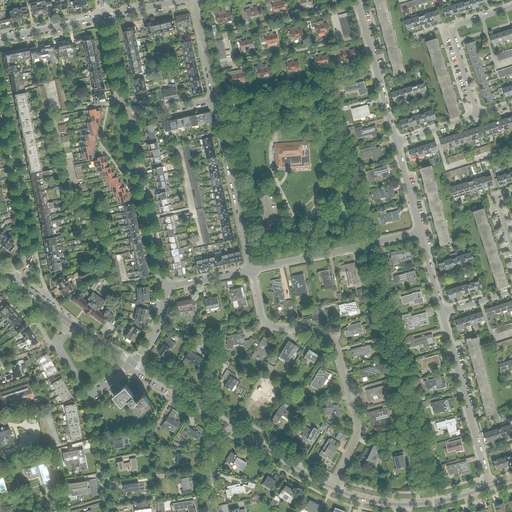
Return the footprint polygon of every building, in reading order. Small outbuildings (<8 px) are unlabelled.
[(0,0),(0,22),(9,21),(9,17),(4,18),(2,8),(7,7),(7,5),(2,6),(1,2),(3,2),(3,0),(4,0),(0,0)] [(34,0),(35,3),(29,4),(30,8),(32,8),(33,16),(40,15),(37,0),(34,0)] [(47,0),(44,0),(44,1),(40,2),(39,0),(37,0),(40,15),(47,14),(45,5),(48,5),(47,0)] [(54,12),(61,11),(58,0),(47,0),(48,5),(51,4),(51,5),(53,4),(54,6),(53,6),(53,9),(54,9),(54,12)] [(58,0),(61,11),(68,9),(67,6),(71,5),(70,2),(70,3),(69,0),(67,0),(67,1),(66,1),(65,0),(58,0)] [(286,9),(284,1),(281,1),(280,0),(270,0),(268,1),(268,4),(272,3),(274,12),(286,9)] [(373,0),(379,19),(390,16),(385,0),(373,0)] [(469,0),(468,0),(463,2),(466,11),(468,11),(468,10),(472,9),(473,9),(469,0)] [(479,7),(476,0),(469,0),(473,9),(474,9),(475,8),(479,6),(479,7)] [(15,8),(14,8),(17,20),(23,18),(21,9),(17,9),(17,8),(16,2),(14,2),(15,8)] [(463,2),(456,4),(459,13),(461,14),(461,12),(465,11),(466,11),(463,2)] [(21,4),(20,5),(21,9),(23,18),(30,17),(27,6),(22,7),(21,4)] [(250,5),(248,6),(248,5),(240,7),(241,10),(245,9),(247,18),(258,15),(257,7),(253,7),(253,4),(250,4),(250,5)] [(456,4),(450,6),(452,15),(455,16),(455,14),(459,13),(456,4)] [(448,16),(452,15),(450,6),(443,8),(446,18),(448,18),(448,16)] [(17,20),(14,8),(12,9),(12,10),(9,11),(11,21),(17,20)] [(434,21),(436,21),(436,20),(441,19),(438,10),(431,12),(434,21)] [(220,22),(220,23),(234,20),(233,17),(230,17),(229,12),(220,14),(219,11),(214,12),(215,16),(218,15),(219,18),(216,18),(217,23),(220,22)] [(429,22),(434,21),(431,12),(424,14),(427,23),(429,24),(429,22)] [(182,16),(185,29),(187,29),(186,26),(191,25),(189,14),(182,16)] [(417,14),(410,17),(411,18),(414,27),(414,28),(416,28),(416,27),(421,25),(418,16),(417,14)] [(423,25),(427,23),(424,14),(418,16),(421,25),(423,26),(423,25)] [(176,17),(177,20),(178,26),(178,28),(183,27),(184,30),(185,29),(182,16),(176,17)] [(395,34),(390,16),(379,19),(384,37),(395,34)] [(173,18),(166,20),(169,31),(175,29),(175,26),(178,26),(177,20),(174,21),(173,18)] [(409,29),(414,27),(411,18),(404,21),(407,30),(409,30),(409,29)] [(164,32),(169,31),(166,20),(160,21),(163,36),(165,35),(164,32)] [(317,34),(329,32),(327,23),(324,24),(323,20),(311,23),(312,27),(315,26),(317,34)] [(160,21),(153,23),(156,34),(156,33),(161,32),(162,36),(163,36),(160,21)] [(157,38),(156,34),(153,23),(152,23),(152,22),(146,24),(145,25),(146,29),(148,29),(149,34),(153,33),(153,35),(154,34),(155,38),(157,38)] [(290,32),(292,40),(303,37),(302,29),(297,30),(296,29),(295,26),(286,28),(287,32),(290,32)] [(125,35),(136,33),(135,27),(131,28),(131,27),(126,28),(123,29),(125,35)] [(503,32),(505,40),(509,39),(510,40),(511,39),(511,38),(509,30),(503,32)] [(266,41),(267,45),(278,43),(276,34),(273,35),(272,31),(261,34),(262,37),(260,38),(261,42),(266,41)] [(496,34),(499,42),(503,41),(503,42),(506,41),(505,40),(503,32),(496,34)] [(126,42),(136,40),(137,40),(136,33),(125,35),(126,42)] [(400,53),(395,34),(384,37),(389,56),(400,53)] [(492,44),(496,43),(496,44),(499,44),(499,42),(496,34),(489,36),(492,44)] [(82,41),(83,44),(94,42),(94,41),(93,36),(92,36),(92,35),(75,38),(76,42),(82,41)] [(242,50),(253,48),(251,39),(241,42),(240,38),(236,39),(237,43),(240,42),(242,50)] [(437,38),(426,42),(432,61),(443,57),(440,49),(441,49),(440,47),(439,47),(437,38)] [(71,39),(64,41),(65,44),(64,44),(66,52),(70,52),(71,55),(74,55),(75,55),(75,52),(76,52),(76,50),(76,48),(75,46),(75,44),(72,45),(71,39)] [(126,42),(127,49),(137,46),(136,40),(126,42)] [(58,46),(57,46),(58,52),(58,53),(59,57),(67,56),(66,52),(64,44),(65,44),(64,41),(57,42),(58,46)] [(193,47),(191,41),(181,43),(182,47),(180,48),(180,50),(193,47)] [(467,51),(477,48),(476,48),(475,44),(476,44),(475,41),(465,44),(467,51)] [(83,44),(85,51),(92,49),(91,49),(93,48),(93,49),(94,49),(94,48),(95,48),(94,42),(83,44)] [(53,43),(46,44),(49,60),(52,59),(51,55),(55,54),(55,52),(58,52),(57,46),(54,47),(53,43)] [(40,49),(37,50),(38,56),(40,55),(40,56),(41,55),(42,57),(46,56),(47,60),(49,60),(46,44),(39,46),(40,49)] [(35,46),(29,48),(32,62),(33,61),(33,60),(38,59),(40,58),(40,56),(40,55),(38,56),(37,50),(36,50),(35,46)] [(139,53),(137,46),(127,49),(129,55),(139,53)] [(194,54),(193,47),(180,50),(180,52),(183,52),(184,56),(194,54)] [(343,48),(338,49),(339,53),(342,52),(344,60),(356,58),(354,49),(349,50),(348,47),(343,48)] [(23,59),(23,60),(27,59),(26,58),(30,57),(28,48),(21,49),(23,59)] [(85,51),(86,57),(97,55),(95,48),(94,48),(94,49),(93,49),(93,48),(91,49),(92,49),(85,51)] [(470,58),(479,54),(478,55),(477,51),(478,50),(477,48),(467,51),(470,58)] [(20,59),(23,59),(21,49),(15,51),(17,60),(17,61),(20,61),(20,59)] [(8,52),(10,61),(10,62),(14,62),(14,61),(17,60),(15,51),(8,52)] [(9,67),(9,66),(8,62),(10,61),(8,52),(2,53),(5,68),(9,67)] [(130,62),(140,59),(139,53),(129,55),(130,62)] [(316,66),(328,63),(326,55),(321,56),(321,53),(318,53),(318,57),(315,58),(314,54),(310,55),(311,59),(315,58),(316,66)] [(405,73),(400,53),(389,56),(394,76),(402,74),(402,75),(404,74),(404,73),(405,73)] [(196,60),(194,54),(184,56),(185,61),(182,61),(183,63),(196,60)] [(472,64),(480,61),(479,58),(480,57),(479,54),(470,58),(472,64)] [(98,61),(97,55),(86,57),(87,64),(98,61)] [(445,65),(443,57),(432,61),(438,80),(449,76),(446,68),(447,68),(446,65),(445,65)] [(132,68),(142,66),(140,59),(130,62),(132,68)] [(196,60),(183,63),(183,65),(186,64),(187,69),(197,67),(196,60)] [(289,72),(300,69),(298,61),(288,63),(287,60),(283,61),(283,64),(282,64),(283,66),(284,68),(285,69),(287,69),(288,68),(289,72)] [(100,68),(98,61),(87,64),(88,67),(87,67),(87,68),(84,69),(84,71),(100,68)] [(482,64),(481,61),(480,61),(472,64),(474,71),(482,68),(481,64),(482,64)] [(261,78),(272,75),(270,67),(268,67),(267,64),(255,67),(256,70),(259,70),(261,78)] [(5,68),(6,73),(10,73),(18,71),(17,71),(19,71),(22,70),(22,69),(17,69),(15,69),(15,65),(9,66),(9,67),(5,68)] [(138,74),(138,76),(144,75),(142,66),(132,68),(133,74),(138,74)] [(197,67),(187,69),(188,74),(185,74),(186,76),(199,73),(197,67)] [(485,70),(484,68),(484,67),(482,68),(474,71),(476,77),(486,74),(485,74),(483,71),(485,70)] [(90,71),(91,78),(101,76),(100,69),(90,71)] [(10,73),(12,87),(13,91),(23,88),(22,85),(24,85),(28,84),(27,79),(23,80),(21,80),(20,77),(31,75),(31,72),(22,74),(20,74),(19,71),(17,71),(18,71),(10,73),(6,73),(6,74),(10,73)] [(232,84),(244,81),(242,73),(237,74),(236,71),(227,73),(227,76),(230,76),(232,84)] [(200,80),(199,73),(186,76),(186,78),(189,77),(190,82),(200,80)] [(476,77),(478,84),(488,81),(488,80),(487,81),(485,77),(487,77),(486,74),(476,77)] [(134,79),(136,86),(145,84),(144,75),(138,76),(139,78),(134,79)] [(91,78),(93,84),(102,82),(101,76),(91,78)] [(451,84),(449,76),(438,80),(444,98),(455,95),(452,87),(453,87),(452,84),(451,84)] [(202,86),(200,80),(190,82),(191,87),(188,87),(189,89),(202,86)] [(478,84),(480,91),(490,87),(489,87),(488,84),(489,84),(488,81),(478,84)] [(93,84),(95,94),(101,93),(100,90),(104,89),(102,82),(93,84)] [(360,95),(367,93),(364,82),(356,84),(357,84),(344,87),(346,93),(358,91),(360,95)] [(424,82),(418,84),(421,93),(425,92),(426,93),(427,91),(424,82)] [(141,91),(141,94),(147,93),(145,84),(136,86),(137,92),(141,91)] [(418,84),(411,86),(414,96),(414,95),(418,94),(419,95),(421,93),(418,84)] [(203,93),(202,86),(189,89),(189,91),(192,90),(193,95),(203,93)] [(411,86),(404,88),(407,97),(412,96),(412,97),(414,96),(411,86)] [(480,91),(483,97),(492,94),(491,94),(490,90),(491,90),(490,87),(480,91)] [(505,97),(511,95),(509,87),(505,88),(505,87),(502,88),(505,97)] [(169,89),(170,90),(172,100),(178,98),(176,88),(172,89),(172,88),(169,89)] [(404,88),(398,91),(401,99),(405,98),(406,99),(408,98),(407,97),(404,88)] [(165,101),(172,100),(170,90),(166,90),(166,89),(156,91),(158,100),(165,99),(165,101)] [(401,100),(401,99),(398,91),(393,92),(391,93),(394,102),(398,100),(399,101),(401,100)] [(25,92),(14,95),(18,114),(29,112),(25,92)] [(103,92),(101,93),(95,94),(94,94),(95,100),(93,101),(94,104),(99,103),(99,100),(105,99),(105,98),(105,95),(104,95),(103,92)] [(137,98),(139,105),(150,103),(149,99),(152,98),(151,95),(149,95),(148,92),(147,93),(141,94),(142,97),(137,98)] [(485,104),(493,101),(492,97),(493,97),(492,94),(483,97),(485,104)] [(457,103),(455,95),(444,98),(450,118),(461,114),(458,105),(459,105),(458,102),(457,103)] [(355,120),(370,116),(367,106),(361,108),(360,107),(352,109),(355,120)] [(89,110),(90,116),(92,116),(92,118),(100,116),(101,116),(102,112),(101,110),(96,111),(95,109),(89,110)] [(419,112),(420,114),(423,123),(429,121),(426,112),(426,110),(419,112)] [(429,121),(436,119),(433,110),(426,112),(429,121)] [(18,114),(22,134),(33,132),(29,112),(18,114)] [(210,112),(203,113),(206,123),(212,122),(210,112)] [(197,115),(199,125),(206,123),(203,113),(197,115)] [(416,125),(423,123),(420,114),(413,116),(416,125)] [(190,116),(192,126),(199,125),(197,115),(190,116)] [(101,118),(100,116),(92,118),(92,116),(90,116),(88,117),(89,122),(91,122),(91,124),(99,123),(100,122),(101,118)] [(183,118),(186,128),(192,126),(190,116),(183,118)] [(413,116),(407,118),(410,127),(416,125),(413,116)] [(177,119),(179,129),(186,128),(183,118),(177,119)] [(403,129),(410,127),(407,118),(400,120),(403,129)] [(501,120),(505,131),(505,133),(507,132),(507,130),(510,129),(507,118),(501,120)] [(177,119),(170,121),(172,131),(179,129),(177,119)] [(495,122),(499,133),(499,135),(502,134),(501,132),(505,131),(501,120),(495,122)] [(164,122),(166,132),(172,131),(170,121),(164,122)] [(99,124),(99,123),(91,124),(91,122),(89,122),(87,123),(88,128),(90,128),(90,130),(98,129),(99,128),(99,124)] [(489,123),(493,135),(494,136),(496,136),(495,134),(499,133),(495,122),(489,123)] [(490,136),(493,135),(489,123),(484,125),(488,138),(490,138),(490,136)] [(144,126),(145,133),(155,131),(154,124),(144,126)] [(373,138),(378,136),(375,126),(363,130),(362,127),(355,128),(357,133),(357,134),(358,140),(373,136),(373,138)] [(475,128),(478,139),(479,141),(481,140),(481,138),(484,137),(481,126),(475,128)] [(89,136),(97,135),(98,131),(98,129),(90,130),(90,128),(88,128),(85,129),(87,134),(88,134),(89,136)] [(475,140),(478,139),(475,128),(469,130),(472,141),(473,143),(475,142),(475,140)] [(463,132),(467,143),(467,145),(470,144),(469,142),(472,141),(469,130),(463,132)] [(149,139),(150,141),(158,139),(158,137),(156,137),(155,131),(145,133),(146,139),(149,139)] [(33,132),(22,134),(26,153),(37,151),(33,132)] [(457,134),(461,145),(461,147),(464,146),(463,144),(467,143),(463,132),(457,134)] [(88,142),(95,141),(96,141),(97,137),(97,135),(89,136),(88,134),(87,134),(84,135),(85,140),(87,140),(88,142)] [(452,136),(455,147),(456,148),(458,148),(458,146),(461,145),(457,134),(452,136)] [(446,137),(449,149),(450,150),(452,149),(452,148),(455,147),(452,136),(446,137)] [(202,139),(204,146),(213,144),(212,137),(202,139)] [(440,139),(444,152),(447,151),(446,150),(449,149),(446,137),(440,139)] [(148,145),(149,151),(159,149),(158,143),(159,142),(158,139),(150,141),(150,144),(148,145)] [(96,143),(95,141),(88,142),(87,140),(85,140),(83,141),(84,146),(86,146),(87,149),(94,147),(95,147),(96,143)] [(308,141),(278,143),(275,144),(276,168),(288,167),(310,166),(308,141)] [(435,142),(429,144),(432,153),(438,150),(435,142)] [(215,150),(213,144),(204,146),(205,152),(215,150)] [(429,144),(422,146),(425,155),(432,153),(429,144)] [(95,149),(94,147),(87,149),(86,146),(84,146),(82,147),(83,153),(85,152),(85,155),(93,153),(94,153),(95,149)] [(422,146),(415,148),(418,157),(425,155),(422,146)] [(376,160),(384,158),(381,147),(376,148),(376,149),(368,151),(368,148),(361,150),(362,154),(363,159),(375,155),(376,160)] [(411,159),(418,157),(415,148),(409,150),(411,159)] [(160,155),(159,149),(149,151),(150,157),(160,155)] [(216,157),(215,150),(205,152),(207,159),(216,157)] [(37,151),(26,153),(30,173),(41,171),(37,151)] [(95,159),(93,153),(85,155),(85,152),(83,153),(81,153),(82,159),(86,158),(87,161),(95,159)] [(162,161),(160,155),(150,157),(152,164),(155,163),(155,166),(164,164),(163,161),(162,161)] [(98,164),(106,162),(105,160),(103,157),(97,158),(97,161),(93,161),(94,167),(97,167),(98,166),(98,164)] [(218,164),(216,157),(207,159),(208,166),(218,164)] [(107,162),(106,162),(98,164),(98,166),(97,167),(98,172),(100,172),(102,172),(102,169),(109,167),(109,165),(107,162)] [(164,167),(164,164),(155,166),(156,168),(153,169),(154,176),(164,174),(163,167),(164,167)] [(219,171),(218,164),(208,166),(210,173),(219,171)] [(425,189),(436,186),(431,166),(420,169),(425,189)] [(110,167),(109,167),(102,169),(102,172),(100,172),(102,177),(104,177),(106,177),(105,174),(113,172),(113,170),(110,167)] [(368,180),(370,179),(378,177),(377,175),(382,174),(383,178),(390,177),(387,168),(385,169),(384,167),(368,171),(366,172),(368,180)] [(30,174),(36,204),(37,204),(37,205),(48,203),(42,175),(44,174),(45,175),(49,174),(49,171),(30,174)] [(210,173),(211,179),(221,177),(219,171),(210,173)] [(114,172),(113,172),(105,174),(106,177),(104,177),(105,182),(108,182),(109,182),(109,179),(117,178),(116,175),(114,172)] [(484,175),(488,187),(494,186),(490,172),(487,173),(488,174),(487,174),(487,173),(486,173),(486,174),(485,174),(484,175)] [(506,184),(511,181),(511,178),(510,172),(509,172),(510,173),(506,174),(506,173),(503,174),(506,184)] [(154,176),(156,182),(166,180),(168,180),(167,173),(164,174),(154,176)] [(482,177),(479,178),(483,189),(488,187),(484,175),(484,174),(482,175),(482,177)] [(500,186),(506,184),(503,174),(503,175),(500,176),(499,175),(496,176),(500,186)] [(477,191),(483,189),(479,178),(478,176),(476,177),(477,179),(473,180),(477,191)] [(113,184),(120,183),(120,180),(118,177),(117,178),(109,179),(109,182),(108,182),(109,188),(111,187),(113,187),(113,184)] [(221,177),(211,179),(213,186),(222,184),(221,177)] [(477,191),(473,180),(472,178),(470,179),(471,181),(467,182),(471,193),(477,191)] [(161,191),(169,189),(169,186),(167,187),(166,180),(156,182),(157,189),(160,189),(161,191)] [(465,183),(462,184),(465,195),(471,193),(467,182),(467,180),(464,181),(465,183)] [(116,189),(124,188),(123,185),(121,182),(120,183),(113,184),(113,187),(111,187),(113,192),(114,192),(116,192),(116,189)] [(460,196),(465,195),(462,184),(461,182),(458,183),(459,184),(456,186),(460,196)] [(454,198),(460,196),(456,186),(455,183),(453,184),(453,186),(450,187),(454,198)] [(214,190),(214,193),(224,191),(222,184),(213,186),(213,187),(210,187),(210,191),(214,190)] [(441,204),(436,186),(425,189),(430,208),(441,204)] [(125,187),(124,188),(116,189),(116,192),(114,192),(116,198),(118,197),(120,197),(119,194),(127,193),(127,191),(125,187)] [(386,199),(395,197),(393,188),(386,190),(385,189),(373,192),(374,194),(371,195),(372,201),(375,200),(375,201),(380,200),(380,199),(386,197),(386,199)] [(156,195),(157,201),(167,199),(166,192),(170,192),(169,189),(161,191),(161,193),(158,194),(156,195)] [(224,191),(214,193),(216,200),(225,198),(224,191)] [(128,192),(127,193),(119,194),(120,197),(118,197),(120,203),(126,201),(126,202),(129,201),(128,199),(131,198),(130,196),(128,192)] [(157,201),(158,208),(169,205),(168,202),(172,201),(171,198),(167,199),(157,201)] [(227,204),(225,198),(216,200),(217,206),(227,204)] [(48,203),(37,205),(38,207),(38,211),(50,209),(54,208),(53,202),(48,203)] [(121,206),(123,213),(134,210),(132,204),(121,206)] [(228,211),(227,204),(217,206),(219,213),(228,211)] [(446,223),(441,204),(430,208),(435,226),(446,223)] [(170,212),(169,205),(158,208),(160,214),(170,212)] [(38,211),(40,218),(50,215),(57,214),(51,215),(50,212),(51,212),(51,211),(54,210),(54,209),(56,209),(55,208),(50,209),(38,211)] [(473,212),(479,231),(490,227),(488,220),(487,217),(484,208),(473,212)] [(124,219),(135,217),(134,210),(123,213),(119,214),(120,216),(120,217),(124,216),(124,219)] [(387,213),(386,210),(379,212),(380,217),(382,225),(386,224),(385,223),(387,222),(387,223),(388,222),(392,221),(393,222),(400,220),(399,215),(398,216),(398,214),(399,213),(399,210),(390,213),(390,212),(387,213)] [(229,218),(228,211),(219,213),(220,220),(229,218)] [(40,218),(41,224),(58,220),(52,221),(51,218),(53,218),(52,217),(56,217),(55,215),(57,215),(57,214),(50,215),(40,218)] [(161,218),(162,225),(172,223),(171,216),(161,218)] [(124,219),(126,226),(137,223),(135,217),(124,219)] [(231,225),(229,218),(220,220),(222,227),(231,225)] [(41,224),(42,230),(59,226),(58,225),(61,224),(60,221),(58,221),(58,220),(41,224)] [(127,232),(138,230),(137,223),(126,226),(123,227),(123,228),(123,229),(126,228),(127,232)] [(162,225),(164,231),(174,229),(172,223),(162,225)] [(452,243),(446,223),(435,226),(440,246),(448,244),(449,245),(451,244),(450,243),(452,243)] [(232,232),(231,225),(222,227),(223,233),(232,232)] [(0,239),(4,233),(8,227),(6,226),(3,230),(4,231),(3,232),(0,230),(0,239)] [(59,226),(42,230),(43,236),(55,234),(54,230),(55,230),(55,229),(58,229),(58,228),(59,227),(59,226)] [(493,236),(490,227),(479,231),(485,250),(496,246),(494,239),(494,238),(493,235),(493,236)] [(164,231),(165,238),(175,236),(174,229),(164,231)] [(129,239),(139,236),(138,230),(127,232),(129,239)] [(10,236),(3,246),(12,253),(15,249),(13,240),(11,239),(12,238),(11,237),(12,236),(11,232),(10,233),(10,236)] [(223,233),(225,240),(234,238),(232,232),(223,233)] [(0,239),(0,243),(3,246),(10,236),(4,233),(0,239)] [(178,235),(175,236),(165,238),(167,244),(179,242),(178,235)] [(45,247),(56,244),(55,240),(63,239),(62,236),(44,240),(45,247)] [(139,236),(129,239),(130,245),(141,243),(139,236)] [(167,244),(168,251),(178,249),(181,248),(179,242),(167,244)] [(131,248),(132,252),(142,249),(141,243),(130,245),(124,247),(124,249),(128,248),(128,249),(131,248)] [(47,253),(57,251),(57,250),(63,249),(63,248),(61,248),(61,247),(59,247),(58,249),(57,249),(56,244),(45,247),(47,253)] [(499,254),(496,246),(485,250),(491,269),(502,265),(500,257),(499,254)] [(142,249),(132,252),(132,254),(134,254),(135,258),(144,256),(142,249)] [(170,257),(179,255),(178,249),(168,251),(170,257)] [(409,255),(410,255),(409,249),(390,253),(392,259),(403,257),(405,262),(411,260),(409,255)] [(57,251),(47,253),(48,259),(59,257),(59,256),(64,255),(64,254),(62,254),(62,253),(60,253),(59,255),(58,255),(57,251)] [(240,251),(234,252),(236,262),(242,260),(240,251)] [(234,252),(228,253),(230,263),(236,262),(234,252)] [(473,263),(474,261),(471,252),(465,254),(467,263),(472,262),(473,263)] [(228,253),(221,255),(223,265),(230,263),(228,253)] [(459,267),(461,266),(458,256),(458,257),(457,253),(450,255),(451,259),(452,258),(454,268),(459,266),(459,267)] [(467,263),(465,254),(458,256),(461,266),(461,265),(465,264),(466,265),(467,263)] [(170,257),(171,264),(181,262),(179,255),(170,257)] [(221,255),(215,256),(217,266),(223,265),(221,255)] [(136,261),(136,264),(145,262),(144,256),(135,258),(133,258),(134,261),(136,261)] [(215,256),(208,258),(210,267),(217,266),(215,256)] [(59,257),(48,259),(49,265),(60,263),(60,262),(63,262),(66,261),(66,260),(64,260),(63,259),(61,260),(60,261),(59,257)] [(195,258),(196,260),(198,270),(204,269),(202,259),(201,257),(195,258)] [(208,258),(202,259),(204,269),(210,267),(208,258)] [(452,258),(451,259),(445,261),(448,270),(452,268),(453,269),(454,268),(452,258)] [(171,264),(172,270),(182,268),(185,268),(184,261),(181,262),(171,264)] [(446,271),(448,270),(445,261),(438,263),(441,272),(445,270),(446,271)] [(60,263),(49,265),(50,272),(56,270),(68,268),(68,265),(64,266),(63,262),(60,262),(60,263)] [(134,265),(136,271),(147,269),(145,262),(136,264),(134,265)] [(355,270),(356,269),(354,262),(341,265),(343,272),(346,272),(349,284),(358,282),(355,270)] [(505,273),(502,265),(491,269),(497,288),(508,284),(506,276),(506,275),(505,273)] [(394,269),(391,267),(384,269),(386,280),(393,278),(392,273),(398,272),(397,270),(394,270),(394,269)] [(174,277),(184,275),(182,268),(172,270),(174,277)] [(148,276),(147,269),(136,271),(137,274),(138,274),(139,278),(148,276)] [(332,275),(330,276),(329,270),(318,272),(322,291),(335,288),(332,275)] [(415,271),(396,276),(394,277),(395,283),(398,283),(409,280),(410,284),(417,282),(416,278),(417,277),(415,271)] [(72,276),(57,288),(63,297),(66,295),(66,294),(72,289),(72,288),(74,287),(74,286),(72,283),(71,283),(70,284),(68,282),(72,280),(74,278),(73,278),(75,277),(76,279),(80,276),(77,272),(72,276)] [(308,297),(308,293),(303,274),(291,276),(295,296),(298,295),(299,296),(303,295),(302,294),(303,294),(304,298),(308,297)] [(52,281),(57,288),(72,276),(71,275),(69,276),(65,279),(62,275),(57,279),(57,278),(56,279),(55,279),(52,281)] [(274,301),(286,298),(281,279),(271,281),(274,292),(272,293),(274,301)] [(483,289),(480,280),(474,282),(476,291),(477,291),(480,290),(481,290),(483,289)] [(100,283),(97,281),(91,288),(94,291),(100,283)] [(475,293),(476,291),(474,282),(467,284),(470,293),(474,292),(475,293)] [(145,287),(144,284),(137,284),(133,284),(133,288),(137,288),(137,294),(149,294),(148,287),(145,287)] [(468,295),(470,293),(467,284),(460,286),(463,295),(467,294),(468,295)] [(462,297),(463,295),(460,286),(454,288),(457,298),(457,297),(461,296),(462,297)] [(230,290),(231,293),(233,301),(237,300),(239,307),(247,305),(245,296),(243,297),(241,287),(230,290)] [(455,299),(457,298),(454,288),(447,291),(450,300),(454,298),(455,299)] [(111,305),(107,310),(103,315),(98,310),(105,302),(93,293),(91,294),(87,291),(84,294),(89,298),(88,299),(91,302),(90,303),(88,302),(88,303),(81,298),(84,295),(81,293),(80,294),(78,293),(77,294),(76,294),(75,296),(74,295),(70,300),(83,310),(84,309),(86,310),(85,311),(84,313),(86,315),(88,315),(89,314),(90,314),(91,315),(91,316),(103,325),(106,321),(109,323),(115,314),(112,311),(114,308),(111,305)] [(414,306),(424,303),(422,297),(421,292),(402,297),(404,305),(413,302),(414,306)] [(149,300),(149,294),(137,294),(138,301),(137,304),(145,305),(145,301),(149,300)] [(366,302),(365,295),(358,296),(360,303),(366,302)] [(204,300),(207,312),(211,311),(210,309),(217,307),(218,310),(220,309),(217,297),(213,298),(214,300),(208,301),(208,299),(204,300)] [(179,314),(193,311),(194,313),(197,312),(195,304),(196,304),(195,301),(191,301),(191,300),(177,303),(179,314)] [(0,313),(0,314),(9,306),(5,302),(3,303),(2,304),(0,305),(0,313)] [(341,317),(358,313),(355,302),(346,305),(346,304),(338,306),(341,317)] [(500,312),(500,315),(503,314),(502,311),(506,310),(507,310),(505,303),(498,305),(500,312)] [(144,309),(145,305),(137,304),(137,308),(135,314),(147,317),(148,310),(144,309)] [(498,305),(492,307),(494,314),(493,314),(494,317),(496,316),(495,313),(500,312),(498,305)] [(2,322),(5,319),(13,311),(9,306),(0,314),(4,318),(3,319),(2,318),(0,320),(2,322)] [(489,316),(493,314),(494,314),(492,307),(485,309),(487,316),(488,319),(490,318),(489,316)] [(6,326),(9,324),(17,316),(13,311),(5,319),(8,323),(6,323),(4,325),(6,326)] [(479,312),(475,314),(478,323),(484,321),(482,312),(480,311),(479,312)] [(412,319),(411,317),(410,314),(397,317),(398,321),(401,320),(402,324),(408,323),(409,329),(414,328),(413,324),(420,322),(421,326),(429,324),(426,313),(418,315),(418,317),(412,319)] [(145,323),(147,317),(135,314),(134,320),(132,323),(139,326),(142,322),(145,323)] [(473,315),(468,316),(471,325),(478,323),(475,314),(473,314),(473,315)] [(318,315),(312,316),(313,318),(302,320),(303,324),(311,325),(310,322),(313,321),(314,322),(319,321),(318,315)] [(10,331),(13,328),(21,321),(17,316),(9,324),(13,327),(12,328),(10,327),(8,329),(10,331)] [(466,317),(462,318),(464,327),(471,325),(468,316),(466,316),(466,317)] [(458,329),(464,327),(462,318),(460,318),(460,319),(455,320),(458,329)] [(21,321),(13,328),(16,331),(12,335),(13,336),(18,333),(21,330),(23,329),(24,327),(26,326),(21,321)] [(138,329),(139,326),(132,323),(127,331),(137,337),(141,331),(138,329)] [(346,337),(363,333),(361,324),(347,328),(348,331),(345,332),(346,337)] [(20,340),(17,343),(18,344),(22,343),(34,335),(33,335),(32,334),(33,334),(32,333),(31,333),(32,332),(31,330),(30,330),(29,329),(27,330),(24,332),(21,334),(21,335),(22,335),(24,339),(21,341),(20,340)] [(134,342),(137,337),(127,331),(124,336),(127,338),(125,340),(129,343),(131,341),(134,342)] [(249,349),(252,343),(248,340),(245,341),(243,333),(226,337),(227,340),(226,341),(227,344),(226,345),(227,350),(232,349),(232,348),(245,345),(246,349),(249,349)] [(415,339),(410,340),(412,347),(416,346),(423,344),(425,349),(428,348),(428,347),(435,345),(432,334),(415,339)] [(22,343),(18,344),(20,347),(24,344),(25,345),(27,344),(29,347),(27,348),(29,350),(34,347),(33,345),(36,343),(38,342),(37,341),(37,340),(36,338),(35,338),(35,337),(34,337),(34,336),(34,335),(22,343)] [(262,362),(274,343),(264,337),(252,355),(262,362)] [(469,354),(481,351),(477,337),(470,339),(470,338),(465,339),(469,354)] [(175,344),(166,338),(159,348),(161,349),(158,353),(165,357),(170,349),(171,350),(175,344)] [(287,364),(297,347),(288,342),(278,358),(287,364)] [(369,346),(351,350),(353,357),(368,353),(368,355),(373,354),(371,345),(369,346)] [(198,366),(203,360),(195,355),(197,352),(192,349),(181,365),(186,368),(191,361),(198,366)] [(313,363),(318,356),(309,350),(301,362),(304,364),(307,359),(313,363)] [(485,367),(481,351),(469,354),(473,370),(485,367)] [(41,365),(50,360),(47,354),(37,360),(41,365)] [(433,368),(441,366),(438,355),(420,360),(423,371),(424,370),(423,368),(432,366),(433,368)] [(501,371),(507,368),(504,359),(503,359),(504,362),(498,364),(501,371)] [(54,366),(50,360),(41,365),(44,371),(54,366)] [(362,379),(375,375),(384,373),(381,362),(369,365),(370,368),(360,370),(362,379)] [(12,375),(11,376),(10,375),(5,376),(6,380),(13,378),(22,376),(18,363),(11,365),(14,374),(12,375)] [(274,368),(268,364),(264,370),(270,374),(274,368)] [(57,372),(54,366),(44,371),(48,377),(57,372)] [(489,382),(485,367),(473,370),(477,385),(489,382)] [(319,391),(330,374),(321,368),(310,386),(319,391)] [(230,372),(225,369),(220,377),(225,380),(230,372)] [(238,381),(233,378),(235,375),(230,372),(225,380),(227,382),(224,387),(232,391),(235,386),(237,387),(240,383),(238,382),(238,381)] [(54,391),(55,390),(65,385),(61,379),(60,379),(59,377),(59,376),(50,382),(50,383),(50,382),(52,385),(51,385),(52,385),(51,386),(54,391)] [(437,390),(447,388),(444,377),(424,382),(426,390),(433,388),(432,387),(436,386),(437,390)] [(370,393),(367,394),(369,401),(374,400),(372,396),(378,395),(379,399),(387,397),(388,396),(384,381),(374,384),(375,390),(369,391),(370,393)] [(493,397),(489,382),(477,385),(481,400),(493,397)] [(29,385),(25,386),(24,383),(8,388),(9,391),(0,394),(0,408),(0,409),(4,408),(19,403),(34,398),(29,385)] [(59,396),(68,391),(65,385),(55,390),(59,396)] [(120,391),(114,396),(122,406),(128,401),(135,410),(131,413),(136,418),(140,415),(153,405),(145,395),(141,398),(137,394),(135,396),(126,386),(120,391)] [(257,387),(250,398),(256,401),(252,407),(262,413),(266,407),(263,404),(267,397),(262,394),(264,391),(257,387)] [(72,397),(68,391),(59,396),(62,402),(72,397)] [(332,406),(331,401),(334,400),(333,397),(328,399),(328,402),(325,402),(326,407),(326,408),(324,409),(326,415),(334,413),(336,417),(341,415),(339,405),(332,406)] [(496,407),(493,397),(481,400),(485,416),(497,413),(496,407)] [(443,412),(452,409),(449,399),(431,404),(434,414),(440,413),(439,411),(443,410),(443,412)] [(389,418),(387,410),(390,409),(389,409),(395,407),(393,401),(387,403),(389,407),(367,413),(370,423),(389,418)] [(66,413),(76,411),(75,404),(65,406),(66,413)] [(287,423),(293,414),(281,407),(271,421),(277,425),(281,419),(287,423)] [(173,409),(165,423),(162,428),(162,429),(165,428),(173,432),(179,423),(172,419),(177,412),(173,409)] [(78,418),(76,411),(66,413),(67,420),(78,418)] [(79,424),(78,418),(67,420),(68,426),(79,424)] [(455,418),(436,424),(437,429),(446,426),(449,434),(457,431),(455,424),(456,424),(455,418)] [(505,423),(503,424),(506,436),(511,434),(511,428),(511,424),(506,426),(505,423)] [(80,431),(79,424),(68,426),(69,433),(80,431)] [(501,427),(497,429),(500,438),(506,436),(503,424),(500,424),(501,427)] [(185,425),(179,434),(187,439),(190,435),(198,440),(201,435),(200,435),(204,429),(198,425),(194,431),(188,427),(185,425)] [(13,439),(15,438),(12,429),(10,429),(9,427),(5,428),(4,427),(3,427),(0,427),(0,446),(5,445),(5,446),(7,446),(9,446),(10,444),(10,443),(14,442),(13,439)] [(310,444),(313,439),(314,440),(318,433),(317,432),(318,430),(314,428),(312,431),(306,427),(303,433),(304,434),(302,437),(304,439),(303,440),(307,443),(308,442),(310,444)] [(492,427),(490,428),(493,440),(500,438),(497,429),(493,430),(492,427)] [(486,443),(493,440),(490,428),(487,429),(488,432),(483,433),(486,443)] [(81,437),(80,431),(69,433),(71,439),(81,437)] [(339,432),(336,438),(340,441),(344,435),(339,432)] [(114,446),(113,446),(114,449),(115,452),(121,451),(120,447),(124,447),(124,445),(130,444),(128,435),(121,436),(122,439),(113,441),(114,444),(113,444),(114,446)] [(323,448),(320,454),(330,461),(338,448),(334,445),(336,441),(331,438),(328,443),(330,444),(327,450),(323,448)] [(456,453),(463,450),(460,440),(446,444),(448,453),(455,451),(456,453)] [(373,463),(378,452),(380,453),(382,449),(373,445),(370,450),(365,448),(361,457),(373,463)] [(80,470),(87,469),(83,450),(63,453),(65,464),(79,462),(80,470)] [(194,458),(194,453),(179,453),(179,452),(174,452),(174,457),(177,457),(177,465),(187,465),(188,457),(194,458)] [(231,462),(240,468),(243,469),(247,463),(244,461),(238,458),(239,456),(236,455),(237,454),(236,454),(235,455),(231,452),(226,461),(230,463),(231,462)] [(396,474),(407,471),(402,452),(394,454),(395,457),(394,457),(396,469),(394,469),(396,474)] [(500,455),(498,456),(502,468),(509,466),(506,456),(501,458),(500,455)] [(495,470),(502,468),(498,456),(496,456),(497,459),(492,461),(495,470)] [(133,471),(138,470),(136,458),(130,459),(131,462),(124,464),(123,461),(117,462),(119,472),(125,470),(124,468),(132,466),(133,471)] [(26,480),(39,476),(41,476),(44,485),(51,483),(49,477),(50,477),(44,459),(45,463),(41,464),(39,465),(38,466),(38,465),(23,470),(26,480)] [(455,478),(459,477),(459,476),(458,472),(460,471),(461,474),(469,472),(467,461),(447,467),(448,470),(447,470),(449,470),(450,475),(454,474),(455,477),(455,478)] [(268,476),(263,485),(271,490),(280,477),(276,474),(273,479),(270,478),(271,478),(268,476)] [(124,487),(123,487),(124,490),(125,492),(135,490),(135,492),(145,490),(144,485),(154,483),(154,476),(143,478),(143,481),(139,482),(128,484),(123,485),(124,487)] [(189,477),(181,478),(175,480),(176,484),(182,483),(184,489),(181,489),(182,494),(192,492),(192,488),(191,489),(191,487),(191,483),(192,483),(191,481),(190,481),(189,477)] [(68,484),(71,497),(90,493),(89,486),(87,486),(86,481),(82,481),(68,484)] [(228,490),(226,490),(228,497),(233,496),(233,495),(245,492),(245,493),(249,492),(250,490),(251,491),(252,488),(254,488),(256,484),(249,482),(248,486),(244,485),(243,485),(243,486),(240,486),(240,484),(227,487),(228,490)] [(292,495),(295,491),(286,486),(283,491),(280,496),(290,502),(294,497),(292,495)] [(278,502),(273,499),(269,506),(275,509),(278,502)] [(302,508),(300,511),(301,511),(317,511),(321,505),(317,503),(309,499),(306,506),(304,509),(302,508)] [(163,511),(165,511),(163,501),(157,502),(158,511),(163,511)] [(188,508),(189,511),(196,511),(194,501),(174,504),(175,511),(177,511),(177,510),(188,508)] [(138,510),(135,511),(151,511),(151,509),(149,509),(148,503),(139,504),(140,510),(139,510),(138,510)] [(505,511),(503,503),(495,506),(497,511),(505,511)]
